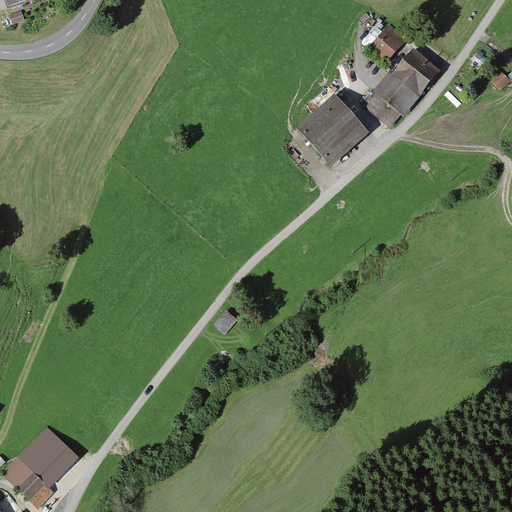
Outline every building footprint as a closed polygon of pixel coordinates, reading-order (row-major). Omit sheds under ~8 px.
[(34,0),(5,0),(8,9),(34,0)] [(22,12),(9,16),(13,26),(25,22),(22,12)] [(408,41),(390,25),(368,49),(386,65),(408,41)] [(442,73),(414,50),(394,74),(391,72),(373,94),(376,96),(365,110),(390,131),(401,118),(403,119),(442,73)] [(507,78),(502,72),(491,82),(501,92),(511,82),(507,78)] [(370,135),(335,96),(297,130),(331,169),(370,135)] [(226,311),(213,327),(225,337),(238,321),(226,311)] [(19,459),(53,492),(63,481),(29,448),(19,459)] [(18,459),(1,476),(38,511),(55,494),(53,492),(19,459),(18,459)]
